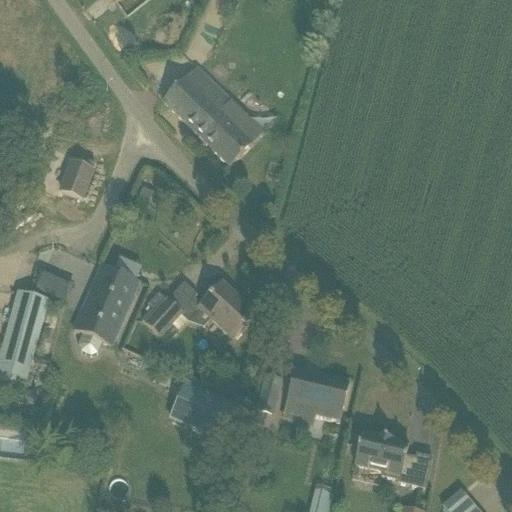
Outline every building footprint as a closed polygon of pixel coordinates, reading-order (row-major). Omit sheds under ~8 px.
[(111,0),(126,19),(150,0),(111,0)] [(230,171),(253,148),(232,128),(244,116),(197,70),(162,105),(230,171)] [(95,167),(89,164),(86,171),(72,165),(60,195),(82,202),(95,167)] [(139,285),(134,282),(139,269),(119,260),(113,273),(103,269),(74,333),(82,337),(77,347),(80,354),(91,358),(98,356),(102,346),(111,349),(139,285)] [(36,292),(66,301),(71,284),(41,275),(36,292)] [(233,343),(255,319),(233,299),(234,298),(222,286),(198,311),(233,343)] [(34,357),(48,302),(18,295),(3,349),(0,359),(0,377),(26,385),(34,357)] [(168,304),(146,327),(160,339),(181,316),(168,304)] [(294,373),(285,412),(340,425),(349,386),(294,373)] [(282,384),(265,380),(258,411),(274,415),(282,384)] [(249,413),(186,385),(169,421),(233,450),(249,413)] [(362,436),(354,467),(383,474),(382,480),(398,484),(398,486),(424,492),(432,461),(416,457),(416,461),(406,459),(409,447),(362,436)] [(329,511),(332,499),(317,495),(312,511),(329,511)]
